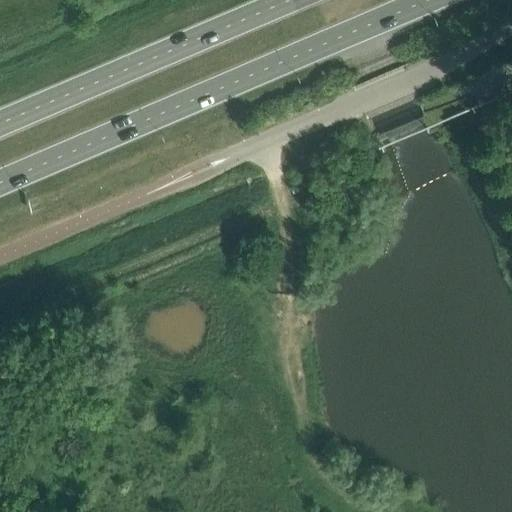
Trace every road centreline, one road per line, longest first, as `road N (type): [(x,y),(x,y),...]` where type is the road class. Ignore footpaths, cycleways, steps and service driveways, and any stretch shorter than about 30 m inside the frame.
road 1 (primary): [(0,183),(428,0)]
road 2 (primary): [(290,0),(0,125)]
road 3 (unclassified): [(195,171),(411,81)]
